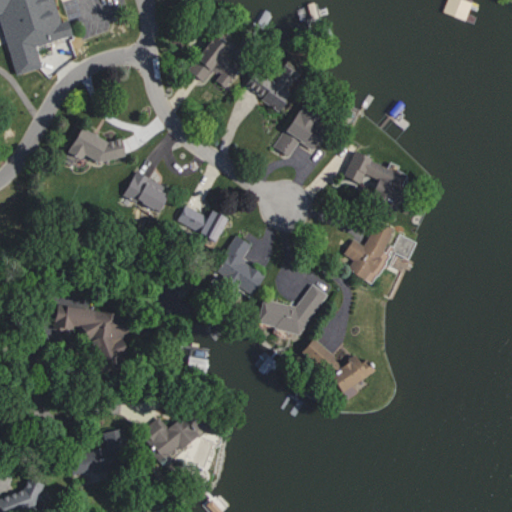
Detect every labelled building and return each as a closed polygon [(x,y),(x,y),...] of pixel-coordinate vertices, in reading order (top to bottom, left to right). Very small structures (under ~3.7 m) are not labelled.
[(0,0),(0,31),(12,73),(38,66),(32,45),(69,34),(65,18),(57,19),(50,0),(0,0)] [(222,47),(207,35),(183,68),(199,80),(208,68),(216,74),(212,79),(220,86),(233,67),(216,55),(222,47)] [(299,70),(282,57),(267,78),(253,68),(241,84),(272,106),(299,70)] [(310,115),(293,106),(271,147),(286,155),(295,140),(307,147),(318,127),(307,121),(310,115)] [(77,126),(102,140),(118,137),(123,155),(93,163),(78,154),(70,167),(55,159),(77,126)] [(340,175),(356,181),(360,172),(373,177),(362,204),(386,214),(403,173),(349,152),(340,175)] [(154,210),(165,186),(131,170),(120,194),(154,210)] [(212,239),(222,216),(206,208),(204,214),(181,204),(173,221),(212,239)] [(389,228),(373,220),(361,243),(348,237),(340,253),(350,258),(344,269),(370,283),(385,253),(378,250),(389,228)] [(234,285),(249,294),(261,274),(238,260),(248,243),(232,234),(211,270),(227,279),(221,289),(229,294),(234,285)] [(296,332),(323,293),(308,283),(293,305),(259,297),(253,322),(296,332)] [(117,313),(53,303),(49,328),(55,329),(60,327),(62,328),(76,324),(79,338),(86,339),(91,361),(121,353),(117,335),(123,334),(117,313)] [(371,371),(359,359),(355,361),(350,352),(342,360),(335,364),(331,359),(310,336),(296,349),(327,381),(328,383),(337,392),(340,398),(352,392),(347,383),(371,371)] [(135,429),(154,459),(198,431),(185,410),(162,425),(156,416),(135,429)] [(102,446),(121,442),(117,427),(99,432),(102,446)] [(68,474),(106,466),(102,448),(64,455),(68,474)] [(37,483),(22,477),(14,500),(0,494),(0,511),(12,511),(15,505),(27,510),(37,483)]
